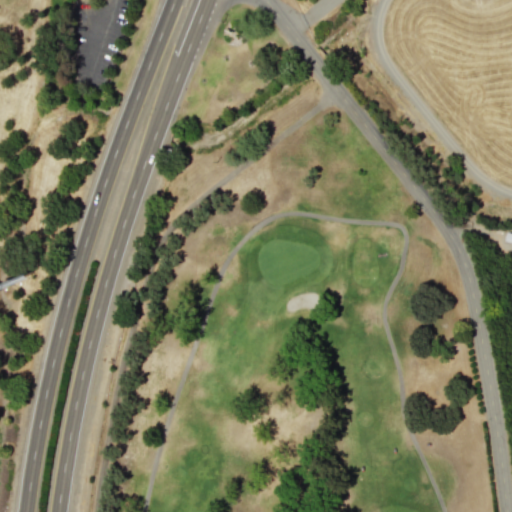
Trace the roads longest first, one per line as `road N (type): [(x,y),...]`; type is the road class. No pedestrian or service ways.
road 1 (primary): [(56,511),(97,307),(206,0)]
road 2 (primary): [(173,0),(62,317),(25,511)]
